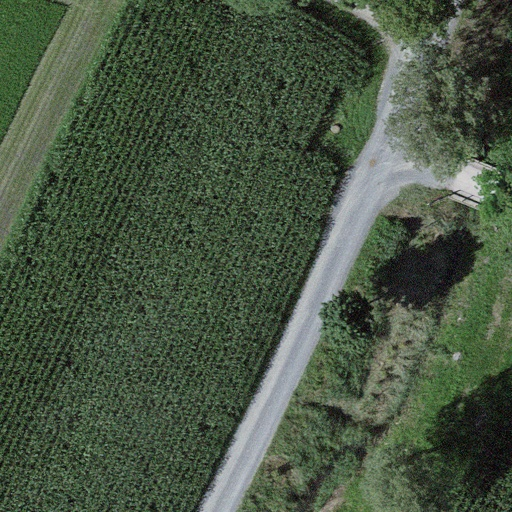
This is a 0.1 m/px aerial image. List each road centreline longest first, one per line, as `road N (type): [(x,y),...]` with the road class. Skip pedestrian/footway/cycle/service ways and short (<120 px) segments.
road 1 (track): [(390,148),(214,511)]
road 2 (track): [(450,0),(390,148)]
road 3 (track): [(390,148),(511,194)]
